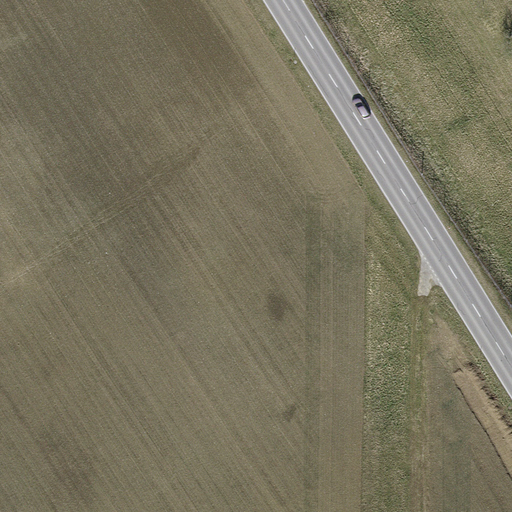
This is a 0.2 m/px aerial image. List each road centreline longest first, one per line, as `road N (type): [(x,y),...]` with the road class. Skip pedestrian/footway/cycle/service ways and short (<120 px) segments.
road 1 (secondary): [(511,366),(282,0)]
road 2 (track): [(420,511),(426,279),(439,251)]
